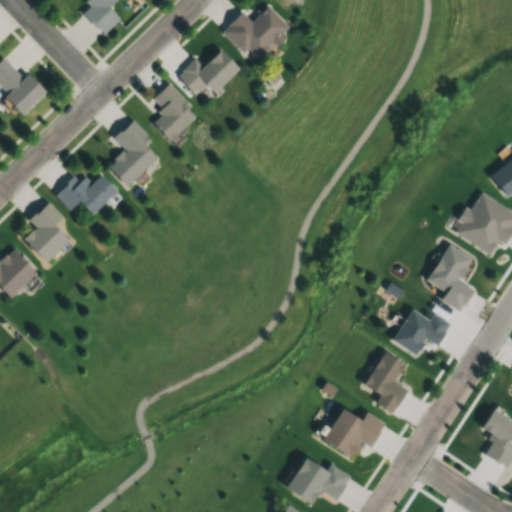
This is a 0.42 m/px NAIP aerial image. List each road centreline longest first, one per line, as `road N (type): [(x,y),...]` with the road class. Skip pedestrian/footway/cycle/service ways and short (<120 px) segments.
road 1 (residential): [(0,188),(192,0)]
road 2 (residential): [(478,354),(374,511)]
road 3 (residential): [(12,0),(99,92)]
